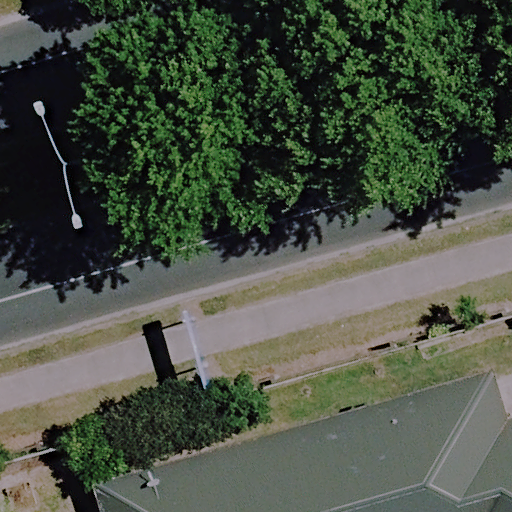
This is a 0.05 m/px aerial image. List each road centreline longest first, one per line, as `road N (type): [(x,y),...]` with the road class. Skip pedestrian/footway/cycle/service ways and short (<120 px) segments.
road 1 (secondary): [(511,124),(0,267)]
road 2 (secondary): [(0,114),(450,0)]
